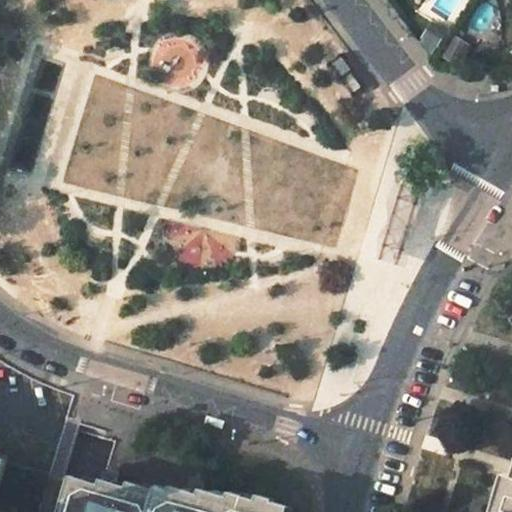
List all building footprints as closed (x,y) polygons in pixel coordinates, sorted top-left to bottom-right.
[(431,22),(421,39),(436,48),(446,31),(431,22)] [(341,55),(330,64),(353,94),(364,85),(341,55)] [(417,177),(389,169),(370,244),(395,250),(417,177)] [(4,462),(0,474),(0,511),(76,511),(87,481),(72,478),(70,482),(63,480),(56,478),(50,476),(4,462)] [(150,511),(158,486),(144,482),(143,485),(130,481),(129,484),(117,481),(118,475),(106,472),(103,472),(101,481),(88,478),(87,481),(76,511),(150,511)] [(499,511),(511,511),(511,479),(509,478),(499,511)] [(225,511),(231,495),(217,491),(216,493),(202,490),(204,483),(191,480),(188,489),(174,485),(173,488),(159,483),(158,486),(150,511),(225,511)] [(231,495),(225,511),(291,511),(293,508),(274,502),(275,498),(262,494),(261,498),(246,493),(245,496),(231,492),(231,495)]
